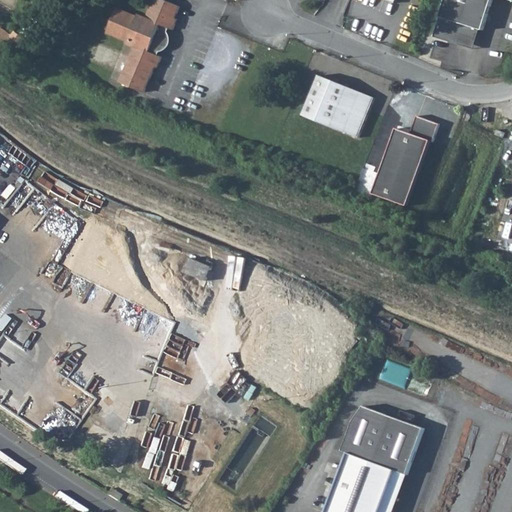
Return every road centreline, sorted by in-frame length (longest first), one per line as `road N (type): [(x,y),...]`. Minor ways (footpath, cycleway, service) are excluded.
road 1 (residential): [(511,89),(479,95),(441,86),(272,16)]
road 2 (residential): [(0,446),(101,511)]
